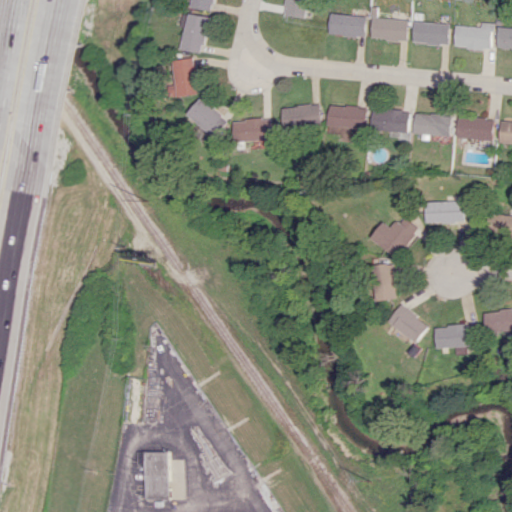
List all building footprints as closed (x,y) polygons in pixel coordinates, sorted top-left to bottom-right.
[(210,11),(212,0),(191,0),(190,7),(210,11)] [(301,18),(304,0),(283,0),(281,14),(301,18)] [(182,49),(203,52),(209,17),(182,13),(180,26),(186,27),(182,49)] [(326,34),(362,37),(364,17),(328,13),(326,34)] [(405,40),(406,19),(370,17),(369,39),(405,40)] [(411,43),(447,44),(448,23),(412,22),(411,43)] [(455,25),(453,47),(491,49),(492,23),(481,22),(481,27),(455,25)] [(497,49),(511,49),(511,27),(497,27),(497,49)] [(200,94),(198,58),(177,59),(178,85),(175,85),(176,95),(200,94)] [(190,114),(205,127),(198,135),(211,145),(231,120),(204,98),(190,114)] [(285,106),(286,127),(322,125),(321,104),(285,106)] [(365,106),(330,105),(329,130),(353,131),(353,127),(365,128),(365,106)] [(370,131),(407,132),(408,110),(371,109),(370,131)] [(413,134),(450,135),(450,114),(414,113),(413,134)] [(455,137),(491,140),(493,118),(457,115),(455,137)] [(237,120),(238,141),(275,140),(274,118),(237,120)] [(511,120),(499,120),(498,143),(511,143),(511,120)] [(427,223),(463,221),(463,200),(426,201),(427,223)] [(511,215),(492,215),(492,234),(511,234),(511,215)] [(419,225),(403,216),(396,228),(384,221),(373,241),(402,256),(419,225)] [(397,263),(377,265),(379,300),(399,299),(397,263)] [(419,342),(431,324),(403,304),(391,322),(419,342)] [(511,329),(511,308),(484,311),(485,332),(511,329)] [(473,323),(437,327),(439,348),(475,345),(473,323)] [(171,499),(172,452),(138,451),(138,464),(146,464),(146,499),(171,499)]
